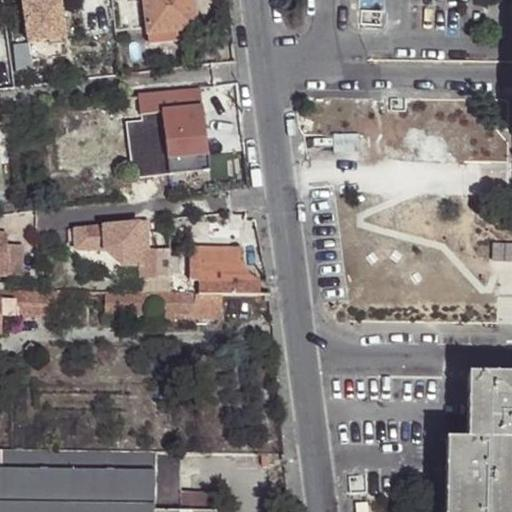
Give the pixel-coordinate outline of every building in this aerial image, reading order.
[(142,0),(147,39),(175,37),(194,34),(190,0),(142,0)] [(61,1),(24,5),(28,44),(65,41),(61,1)] [(175,37),(147,39),(149,50),(176,47),(175,37)] [(160,99),(161,114),(196,110),(193,96),(160,99)] [(160,99),(138,100),(140,117),(161,114),(160,99)] [(196,110),(161,114),(167,162),(206,158),(200,110),(196,110)] [(161,114),(140,117),(141,133),(145,133),(149,165),(151,165),(167,162),(161,114)] [(145,133),(141,133),(129,134),(134,166),(149,165),(145,133)] [(139,189),(141,200),(156,199),(153,187),(139,189)] [(137,224),(72,231),(76,251),(104,253),(122,269),(140,269),(140,280),(144,280),(156,280),(156,252),(148,252),(140,252),(137,224)] [(137,224),(140,252),(148,252),(146,224),(137,224)] [(0,275),(20,275),(21,246),(6,245),(6,234),(0,233),(0,275)] [(197,253),(197,264),(199,265),(221,264),(224,269),(245,269),(240,259),(241,254),(197,253)] [(188,279),(196,279),(196,267),(199,265),(197,264),(188,265),(188,279)] [(220,295),(225,295),(224,269),(221,264),(199,265),(196,267),(196,279),(196,293),(220,295)] [(269,296),(267,286),(245,269),(224,269),(225,295),(263,295),(269,296)] [(156,280),(144,280),(144,293),(156,293),(156,280)] [(54,314),(55,293),(0,291),(0,302),(0,313),(54,314)] [(220,313),(220,295),(196,293),(174,293),(156,293),(144,293),(106,292),(106,311),(220,313)] [(511,382),(510,382),(470,382),(470,448),(511,448),(511,382)] [(511,448),(470,448),(448,448),(448,460),(448,469),(511,469),(511,448)] [(0,470),(153,471),(154,454),(0,451),(0,470)] [(179,495),(179,455),(154,454),(153,471),(154,511),(153,511),(214,511),(214,496),(179,495)] [(511,511),(511,469),(448,469),(447,499),(446,511),(511,511)] [(153,511),(154,511),(153,471),(0,470),(0,511),(153,511)] [(367,511),(367,503),(354,504),(354,511),(367,511)]
